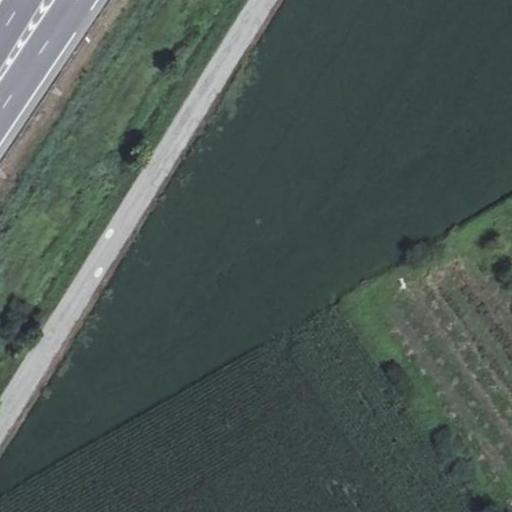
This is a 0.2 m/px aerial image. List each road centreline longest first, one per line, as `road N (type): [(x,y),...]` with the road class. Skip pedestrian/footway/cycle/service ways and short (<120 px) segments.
road 1 (unclassified): [(258,0),(0,420)]
road 2 (motorway): [(0,112),(76,0)]
